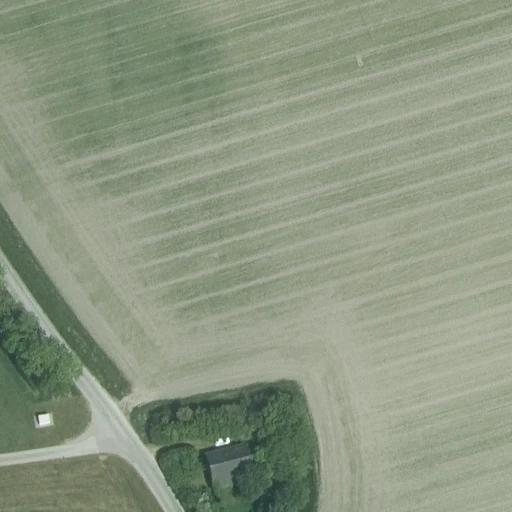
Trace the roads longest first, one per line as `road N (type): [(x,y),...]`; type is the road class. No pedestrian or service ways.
road 1 (unclassified): [(121,431),(0,267)]
road 2 (unclassified): [(121,431),(76,449),(0,460)]
